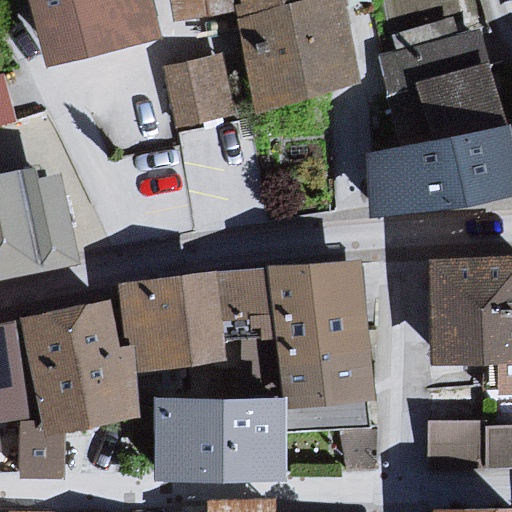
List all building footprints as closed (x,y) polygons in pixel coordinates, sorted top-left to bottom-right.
[(135,0),(6,0),(27,74),(146,45),(135,0)] [(158,0),(164,31),(226,16),(222,0),(158,0)] [(224,0),(228,20),(315,0),(224,0)] [(330,0),(315,0),(228,20),(241,123),(344,95),(330,0)] [(370,57),(392,151),(502,126),(476,33),(370,57)] [(164,56),(177,118),(238,105),(224,43),(164,56)] [(0,112),(18,108),(4,62),(0,63),(0,112)] [(392,151),(373,154),(377,212),(466,201),(511,190),(511,167),(502,126),(392,151)] [(32,173),(0,179),(0,278),(74,263),(58,184),(35,188),(32,173)] [(511,262),(412,266),(416,371),(511,370),(511,262)] [(342,265),(250,273),(269,406),(364,396),(342,265)] [(202,277),(107,289),(118,351),(123,383),(213,367),(202,277)] [(95,301),(0,321),(16,423),(0,421),(0,473),(59,481),(56,443),(71,430),(128,419),(123,383),(118,351),(102,351),(95,301)] [(0,321),(0,320),(0,421),(16,423),(0,321)] [(269,406),(132,402),(141,488),(273,483),(269,406)] [(511,409),(428,407),(427,457),(511,459),(511,409)]
